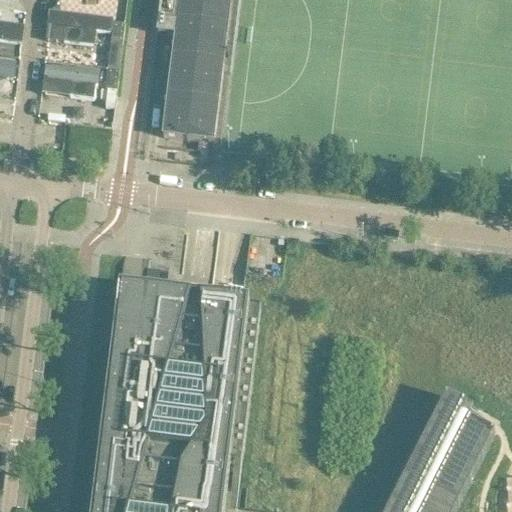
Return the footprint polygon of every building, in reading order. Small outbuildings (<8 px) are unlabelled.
[(161,0),(158,35),(175,37),(163,138),(213,144),(213,145),(214,139),(231,0),(161,0)] [(113,25),(107,71),(120,73),(120,72),(122,47),(125,26),(113,25)] [(23,30),(0,26),(0,45),(21,49),(23,30)] [(48,39),(45,58),(108,66),(112,31),(98,30),(96,45),(48,39)] [(17,66),(0,63),(0,80),(14,82),(17,66)] [(44,69),(43,84),(99,89),(100,75),(44,69)] [(120,73),(107,71),(103,103),(114,104),(117,93),(120,73)] [(225,511),(231,464),(242,465),(261,309),(209,303),(210,289),(147,282),(150,259),(124,256),(124,257),(124,259),(92,511),(225,511)] [(446,399),(388,511),(455,511),(493,438),(476,429),(480,421),(471,416),(472,413),(446,399)]
